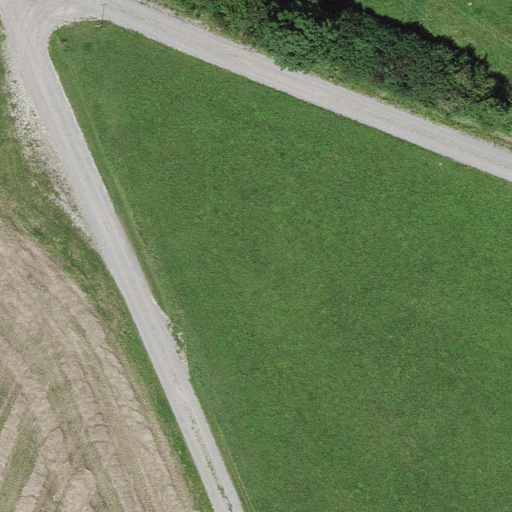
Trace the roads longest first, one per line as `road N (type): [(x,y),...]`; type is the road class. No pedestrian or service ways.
road 1 (track): [(226,511),(51,96),(31,0)]
road 2 (track): [(65,0),(118,10),(511,167)]
